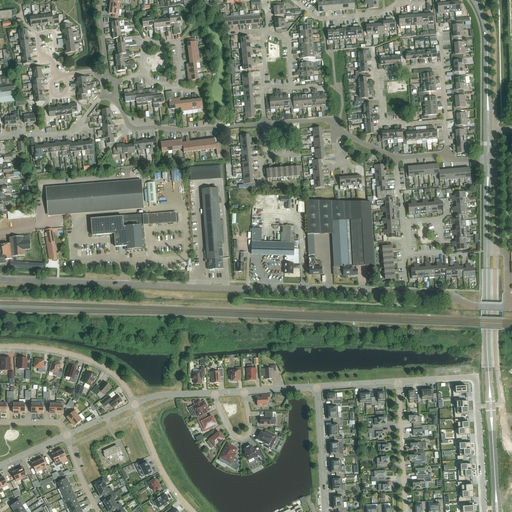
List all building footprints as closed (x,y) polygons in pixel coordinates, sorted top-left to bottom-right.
[(274,7),(274,12),(284,11),(284,6),(284,3),(277,4),(277,7),(274,7)] [(15,10),(0,11),(0,20),(13,19),(12,16),(15,16),(15,10)] [(52,11),(52,14),(54,25),(60,24),(63,20),(62,15),(58,16),(58,15),(55,16),(54,12),(54,11),(52,11)] [(250,12),(250,15),(251,15),(252,24),(260,23),(259,14),(253,15),(253,12),(250,12)] [(232,16),(231,17),(227,17),(226,14),(223,15),(223,18),(224,18),(225,27),(233,26),(232,16)] [(238,16),(234,16),(234,14),(231,14),(231,17),(232,16),(233,26),(239,25),(238,16)] [(298,27),(298,32),(312,30),(312,26),(313,26),(312,20),(307,21),(308,26),(298,27)] [(61,25),(62,31),(72,30),(75,30),(75,27),(70,28),(70,24),(69,21),(65,21),(62,25),(61,25)] [(453,32),(463,31),(463,25),(462,25),(462,22),(456,23),(456,22),(450,23),(450,26),(451,26),(452,29),(453,28),(453,32)] [(451,37),(452,41),(458,40),(458,37),(464,37),(463,31),(453,32),(453,35),(452,35),(452,37),(451,37)] [(458,40),(452,41),(452,44),(453,44),(453,46),(454,46),(455,49),(465,48),(464,42),(458,43),(458,40)] [(75,49),(80,49),(83,48),(83,46),(79,46),(66,48),(67,51),(65,51),(65,54),(75,53),(75,49)] [(451,55),(451,58),(463,57),(463,54),(465,54),(465,48),(455,49),(455,52),(454,52),(454,55),(451,55)] [(400,55),(395,56),(396,69),(398,69),(398,64),(401,64),(401,57),(403,57),(402,49),(400,49),(400,55)] [(402,49),(403,57),(406,57),(406,61),(411,60),(410,51),(405,52),(405,49),(402,49)] [(308,58),(308,61),(316,60),(315,58),(315,57),(314,53),(300,54),(301,58),(301,59),(308,58)] [(454,64),(454,67),(464,66),(464,60),(463,57),(451,58),(452,62),(453,62),(453,64),(454,64)] [(316,60),(308,61),(304,61),(304,64),(299,64),(300,69),(313,67),(313,63),(316,63),(316,62),(316,60)] [(453,73),(453,76),(459,75),(459,73),(465,72),(464,66),(454,67),(454,70),(453,70),(454,73),(453,73)] [(367,67),(358,68),(359,72),(355,72),(356,76),(364,75),(364,73),(368,72),(367,67)] [(0,77),(0,84),(1,84),(1,88),(0,87),(0,98),(1,104),(6,103),(8,102),(17,101),(15,91),(14,86),(16,86),(15,75),(0,77)] [(365,78),(364,75),(356,76),(356,80),(357,80),(358,84),(367,83),(366,78),(365,78)] [(459,75),(453,76),(453,79),(454,79),(454,82),(455,82),(456,85),(466,84),(465,78),(465,75),(459,76),(459,75)] [(452,91),(452,94),(459,93),(459,90),(466,90),(466,84),(456,85),(456,88),(455,88),(455,90),(452,91)] [(436,87),(422,88),(422,93),(422,94),(419,94),(419,96),(424,95),(429,95),(429,92),(436,92),(436,91),(436,87)] [(125,103),(131,102),(129,89),(124,90),(124,93),(121,93),(122,100),(125,99),(125,103)] [(324,93),(320,94),(321,107),(325,107),(326,107),(326,108),(327,110),(329,110),(328,107),(329,107),(328,100),(325,100),(325,93),(324,93)] [(357,102),(364,101),(364,99),(368,98),(367,93),(359,94),(359,98),(356,98),(356,102),(357,102)] [(455,99),(455,102),(466,102),(465,96),(459,96),(459,93),(452,94),(453,97),(454,97),(454,100),(455,99)] [(88,95),(77,96),(78,102),(82,105),(87,105),(86,97),(91,96),(91,94),(88,95)] [(292,108),(291,101),(291,99),(288,100),(287,94),(287,95),(283,95),(284,109),(292,108)] [(43,96),(29,98),(30,100),(35,100),(35,103),(36,103),(37,107),(42,106),(45,102),(45,99),(43,100),(43,96)] [(363,106),(363,109),(372,109),(371,103),(365,104),(364,101),(357,102),(358,106),(361,106),(363,106)] [(454,108),(454,111),(460,111),(460,108),(466,108),(466,102),(455,102),(456,106),(454,106),(455,108),(454,108)] [(81,107),(77,104),(71,104),(72,114),(72,117),(75,117),(74,112),(78,112),(82,111),(81,107)] [(55,119),(54,108),(51,109),(51,107),(48,107),(45,112),(46,123),(50,123),(50,120),(55,119)] [(438,110),(424,112),(424,116),(421,116),(421,120),(429,119),(428,116),(438,115),(438,110)] [(460,111),(454,111),(454,115),(455,115),(455,117),(457,117),(457,120),(467,119),(467,113),(465,114),(464,111),(460,111)] [(19,121),(19,114),(18,112),(13,113),(13,116),(10,117),(11,127),(14,127),(14,125),(17,125),(16,121),(19,121)] [(28,125),(30,125),(29,114),(26,115),(26,113),(25,112),(20,113),(21,121),(24,120),(25,124),(27,124),(28,125)] [(35,114),(29,114),(30,125),(33,125),(33,123),(36,123),(35,119),(38,119),(38,112),(35,112),(35,114)] [(11,127),(10,117),(5,117),(4,116),(1,116),(2,123),(5,123),(5,126),(8,126),(8,127),(11,127)] [(467,119),(457,120),(457,123),(455,124),(456,129),(462,129),(462,126),(468,125),(467,119)] [(402,131),(397,131),(398,140),(403,139),(403,145),(405,145),(404,130),(402,131)] [(388,141),(387,132),(382,132),(382,136),(378,136),(379,143),(383,142),(383,141),(388,141)] [(114,138),(103,139),(101,139),(101,141),(106,141),(107,148),(111,148),(114,143),(114,138)] [(216,146),(216,144),(215,139),(183,143),(183,150),(184,153),(216,149),(216,148),(216,146)] [(90,150),(93,150),(95,150),(95,147),(93,147),(92,140),(89,140),(90,142),(86,142),(88,155),(90,155),(90,150)] [(123,155),(122,144),(116,145),(113,149),(114,156),(121,155),(122,160),(124,160),(123,155)] [(33,156),(34,156),(35,156),(36,161),(43,160),(42,159),(41,146),(38,146),(37,145),(31,145),(33,156)] [(3,165),(0,165),(0,171),(0,172),(0,171),(4,171),(4,173),(6,173),(12,173),(11,167),(8,168),(8,164),(3,165)] [(469,168),(459,169),(439,171),(438,165),(408,167),(408,168),(408,171),(408,172),(408,174),(409,175),(409,177),(439,174),(440,181),(470,178),(470,177),(470,175),(470,173),(470,172),(470,170),(469,168)] [(190,180),(223,179),(223,166),(189,167),(190,180)] [(289,178),(300,177),(299,172),(299,170),(299,168),(299,167),(293,167),(293,166),(291,167),(288,168),(289,178)] [(283,167),(280,168),(277,169),(278,178),(289,178),(288,168),(283,168),(283,167)] [(272,168),(269,169),(266,169),(266,171),(266,173),(267,174),(267,179),(278,178),(277,169),(272,169),(272,168)] [(155,183),(147,184),(149,204),(156,203),(155,183)] [(48,213),(97,209),(143,206),(142,184),(47,191),(48,213)] [(387,189),(386,187),(376,188),(376,190),(373,191),(373,195),(377,195),(377,193),(385,192),(385,189),(387,189)] [(223,220),(220,220),(219,204),(222,204),(221,198),(218,198),(217,189),(202,190),(205,225),(203,225),(204,235),(205,235),(207,260),(208,260),(208,270),(224,269),(223,259),(222,244),(225,244),(223,226),(224,226),(223,220)] [(281,198),(280,202),(286,203),(286,210),(290,210),(291,198),(281,198)] [(439,199),(436,199),(437,213),(443,212),(443,205),(442,202),(444,202),(444,199),(439,199)] [(8,214),(8,212),(8,211),(9,211),(8,204),(11,204),(11,200),(3,201),(0,201),(0,211),(2,211),(2,215),(8,214)] [(350,220),(349,202),(311,201),(306,201),(308,235),(314,235),(320,234),(320,235),(332,234),(331,221),(350,220)] [(367,202),(349,202),(350,220),(331,221),(332,234),(334,267),(354,266),(374,265),(371,202),(367,202)] [(9,219),(35,216),(35,209),(8,212),(8,214),(9,219)] [(176,212),(133,216),(91,219),(92,236),(114,234),(115,247),(125,246),(125,250),(145,248),(143,225),(177,223),(177,222),(182,221),(181,213),(176,213),(176,212)] [(252,229),(251,255),(285,256),(285,257),(287,257),(285,258),(285,260),(287,261),(287,262),(285,261),(284,274),(292,274),(293,263),(299,264),(298,249),(294,249),(294,244),(294,243),(295,226),(281,226),(281,243),(261,242),(262,229),(252,229)] [(46,229),(46,232),(47,238),(45,238),(49,260),(58,260),(52,228),(46,229)] [(10,244),(0,245),(0,263),(6,263),(6,260),(13,259),(13,257),(25,256),(25,250),(31,249),(30,236),(9,238),(10,244)] [(466,244),(452,245),(452,248),(456,247),(456,250),(457,253),(462,253),(462,250),(467,250),(466,244)] [(387,246),(382,247),(383,258),(393,257),(393,256),(392,251),(393,251),(393,249),(392,249),(392,246),(390,246),(389,246),(387,246)] [(241,258),(240,264),(237,264),(237,272),(244,272),(244,264),(244,258),(247,258),(247,253),(241,253),(241,258)] [(393,257),(383,258),(384,269),(394,268),(394,267),(393,262),(394,262),(394,260),(393,260),(393,259),(393,257)] [(315,261),(315,258),(309,259),(310,275),(322,275),(322,268),(318,268),(318,261),(315,261)] [(334,267),(333,267),(333,276),(337,276),(343,276),(353,276),(353,275),(353,276),(356,276),(356,275),(357,275),(357,269),(354,269),(354,266),(334,267)] [(394,268),(384,269),(385,280),(390,279),(392,279),(393,279),(395,279),(395,277),(394,273),(395,273),(395,270),(394,270),(394,268)] [(10,363),(10,358),(1,358),(2,371),(11,371),(11,365),(10,365),(10,363)] [(19,358),(18,369),(26,369),(26,370),(26,369),(27,363),(27,361),(27,359),(19,358)] [(35,359),(35,361),(34,368),(39,369),(38,372),(46,373),(47,367),(44,366),(44,360),(35,359)] [(52,362),(50,372),(54,373),(53,375),(62,377),(63,371),(60,370),(61,364),(57,363),(57,362),(54,361),(53,362),(52,362)] [(80,372),(79,372),(78,374),(75,373),(77,368),(72,366),(73,366),(70,365),(70,366),(69,366),(66,377),(71,378),(70,382),(76,384),(80,372)] [(270,366),(270,369),(261,369),(261,377),(265,377),(265,380),(273,379),(273,372),(276,371),(276,365),(270,366)] [(193,377),(192,378),(192,380),(193,380),(194,380),(194,384),(202,384),(202,379),(201,376),(205,376),(205,375),(204,368),(201,368),(201,370),(193,371),(193,377)] [(241,379),(241,375),(241,368),(235,368),(236,371),(229,372),(229,376),(231,376),(232,382),(239,381),(239,379),(241,379)] [(256,368),(246,369),(247,381),(256,380),(255,373),(256,373),(256,368)] [(211,373),(212,383),(220,383),(220,375),(223,375),(223,369),(218,369),(218,372),(211,373)] [(84,377),(82,382),(91,387),(94,380),(95,380),(96,377),(96,376),(88,371),(86,376),(85,378),(84,377)] [(97,385),(92,392),(95,394),(96,393),(98,395),(100,392),(105,395),(107,393),(108,393),(110,391),(109,390),(111,387),(105,382),(100,388),(97,385)] [(459,387),(452,387),(453,397),(459,397),(459,393),(467,393),(467,386),(464,386),(464,385),(459,386),(459,387)] [(78,386),(76,394),(81,396),(84,388),(78,386)] [(427,389),(427,400),(433,400),(433,402),(437,402),(436,395),(433,395),(433,390),(431,390),(431,388),(427,389)] [(421,396),(418,396),(419,403),(422,403),(422,400),(427,400),(427,389),(422,389),(422,390),(421,390),(421,396)] [(415,403),(419,403),(418,396),(415,396),(415,391),(413,391),(413,390),(409,390),(409,391),(409,394),(408,394),(408,398),(409,398),(409,401),(415,401),(415,403)] [(377,398),(374,399),(375,406),(384,405),(384,400),(385,400),(384,395),(383,395),(383,392),(383,391),(378,392),(379,393),(377,393),(377,398)] [(366,404),(365,392),(360,393),(360,394),(359,394),(360,399),(356,400),(357,407),(360,407),(360,404),(366,404)] [(370,392),(365,392),(366,404),(371,403),(372,406),(373,406),(373,408),(375,408),(375,406),(374,399),(371,399),(371,393),(370,393),(370,392)] [(333,401),(333,404),(340,404),(341,404),(341,398),(337,398),(337,395),(334,395),(334,394),(329,394),(329,395),(327,395),(326,395),(326,400),(327,400),(327,401),(333,401)] [(109,396),(100,403),(103,406),(108,402),(109,404),(113,409),(118,404),(119,405),(120,404),(119,403),(122,401),(117,395),(115,396),(111,399),(109,396)] [(263,398),(257,399),(257,406),(262,406),(262,407),(268,406),(268,401),(270,400),(269,395),(263,395),(263,398)] [(460,398),(454,399),(454,402),(456,402),(457,408),(468,408),(467,401),(460,402),(460,398)] [(196,406),(193,407),(196,414),(197,418),(204,414),(203,411),(208,409),(204,402),(201,404),(199,400),(194,402),(196,406)] [(340,404),(333,404),(333,407),(327,408),(328,409),(326,409),(327,413),(338,413),(337,407),(340,407),(340,404)] [(457,408),(454,408),(455,418),(461,418),(461,414),(468,414),(468,408),(457,408)] [(71,422),(78,416),(74,411),(67,417),(71,422)] [(260,425),(270,425),(276,425),(276,418),(273,418),(273,412),(265,412),(265,415),(265,418),(260,418),(260,425)] [(338,413),(327,413),(327,418),(328,418),(328,419),(334,419),(334,422),(341,422),(341,418),(338,419),(338,413)] [(78,416),(71,422),(75,427),(82,421),(78,416)] [(206,416),(204,417),(198,420),(204,432),(213,428),(212,426),(216,424),(212,417),(208,419),(206,416)] [(421,417),(409,417),(409,422),(411,422),(411,424),(415,423),(415,426),(422,426),(421,417)] [(372,425),(372,429),(382,428),(381,425),(385,425),(385,423),(386,423),(386,419),(374,419),(375,425),(372,425)] [(461,419),(455,420),(455,423),(456,423),(457,429),(469,429),(469,422),(462,423),(461,419)] [(341,422),(334,422),(334,425),(329,425),(329,427),(328,427),(328,431),(339,431),(339,425),(341,425),(341,422)] [(415,431),(414,431),(414,436),(428,435),(428,431),(428,426),(422,426),(415,426),(415,431)] [(382,428),(372,429),(368,429),(368,434),(372,434),(373,439),(384,438),(383,433),(382,433),(382,428)] [(457,429),(455,429),(456,439),(463,439),(462,435),(470,435),(469,429),(457,429)] [(335,437),(335,440),(342,440),(342,436),(339,437),(339,431),(328,431),(328,436),(329,436),(329,437),(335,437)] [(214,432),(206,438),(209,441),(210,440),(215,447),(224,440),(223,439),(224,438),(222,435),(221,436),(219,433),(216,435),(214,432)] [(261,433),(258,439),(257,439),(258,440),(257,441),(263,444),(262,445),(270,450),(276,438),(273,436),(274,435),(267,432),(266,435),(261,433)] [(329,445),(329,449),(340,449),(340,443),(343,443),(342,442),(342,440),(335,440),(335,443),(330,443),(330,445),(329,445)] [(412,445),(411,445),(411,450),(419,449),(419,452),(424,452),(424,449),(426,449),(426,442),(423,443),(422,440),(416,440),(416,443),(412,443),(412,445)] [(463,440),(456,441),(456,444),(459,444),(459,450),(470,450),(470,443),(463,444),(463,440)] [(384,442),(378,442),(378,452),(390,451),(390,446),(388,446),(388,445),(385,445),(384,442)] [(221,457),(220,457),(221,457),(224,459),(230,463),(228,466),(232,468),(233,469),(237,471),(240,466),(236,464),(235,464),(231,461),(233,458),(232,457),(234,454),(236,449),(233,448),(231,447),(231,446),(228,444),(221,456),(221,457)] [(117,445),(103,451),(104,454),(103,454),(105,458),(120,452),(117,445)] [(254,450),(253,450),(252,446),(249,448),(249,447),(249,448),(247,449),(247,448),(247,449),(245,450),(247,454),(245,455),(249,463),(259,458),(261,462),(265,460),(261,453),(258,455),(255,450),(254,450)] [(340,449),(329,449),(329,454),(330,454),(330,455),(336,455),(336,458),(343,458),(343,449),(340,449)] [(63,450),(57,453),(61,461),(62,463),(67,461),(63,450)] [(459,456),(457,457),(457,460),(464,460),(464,456),(471,456),(470,450),(459,450),(459,456)] [(56,464),(61,461),(57,453),(52,455),(56,464)] [(422,462),(426,462),(425,453),(413,454),(413,457),(409,457),(410,462),(411,461),(411,463),(415,463),(415,466),(422,465),(422,462)] [(330,463),(330,467),(341,467),(341,461),(344,461),(343,458),(336,458),(336,461),(331,461),(331,463),(330,463)] [(388,458),(377,459),(377,468),(384,468),(384,465),(387,465),(387,463),(389,463),(388,458)] [(37,462),(42,471),(42,472),(42,473),(48,470),(43,459),(37,462)] [(464,461),(457,462),(458,465),(459,465),(459,471),(472,470),(471,464),(464,465),(464,461)] [(42,471),(37,462),(32,464),(37,475),(39,473),(39,472),(42,471)] [(138,471),(141,469),(144,476),(147,475),(148,476),(151,474),(151,473),(152,473),(150,469),(149,467),(147,463),(143,465),(142,462),(135,465),(138,471)] [(337,473),(337,476),(344,476),(344,472),(341,472),(341,467),(330,467),(330,472),(331,472),(331,473),(337,473)] [(18,471),(22,479),(23,481),(28,479),(23,468),(18,471)] [(418,475),(418,479),(425,479),(431,479),(431,474),(427,474),(427,469),(416,470),(416,475),(418,475)] [(459,471),(458,471),(459,481),(465,481),(465,477),(472,477),(472,470),(459,471)] [(22,479),(18,471),(12,473),(16,482),(22,479)] [(372,477),(371,477),(371,482),(376,482),(385,481),(384,477),(386,477),(386,472),(376,472),(375,472),(371,472),(372,477)] [(331,481),(331,485),(342,485),(342,479),(345,479),(344,476),(337,476),(337,479),(332,479),(332,481),(331,481)] [(98,491),(106,487),(108,486),(106,483),(109,482),(106,477),(100,480),(101,483),(94,486),(96,490),(97,489),(98,491)] [(60,488),(69,484),(66,479),(61,482),(59,479),(54,482),(55,485),(58,483),(60,488)] [(159,485),(157,483),(155,479),(151,482),(150,479),(144,482),(148,488),(151,486),(154,492),(160,488),(159,485)] [(431,482),(431,479),(425,479),(418,479),(418,482),(415,483),(415,484),(413,484),(413,489),(425,488),(425,482),(431,482)] [(385,481),(376,482),(376,485),(378,485),(379,491),(390,491),(390,486),(389,486),(388,484),(385,484),(385,481)] [(465,482),(457,483),(458,486),(460,486),(460,492),(473,491),(473,485),(465,486),(465,482)] [(63,493),(71,489),(69,484),(60,488),(63,493)] [(338,491),(338,494),(346,493),(345,490),(343,490),(342,485),(331,485),(331,490),(332,490),(333,491),(338,491)] [(106,487),(98,491),(99,493),(98,494),(100,497),(107,493),(108,496),(114,493),(111,488),(108,490),(106,487)] [(65,498),(74,494),(71,489),(63,493),(65,498)] [(120,489),(114,493),(116,497),(123,493),(120,489)] [(460,498),(458,498),(459,502),(466,502),(466,498),(473,498),(473,491),(460,492),(459,492),(460,498)] [(114,493),(108,496),(110,499),(103,503),(105,506),(106,506),(107,508),(115,503),(116,502),(115,499),(117,498),(116,497),(114,493)] [(332,499),(332,503),(343,503),(343,497),(346,497),(346,493),(338,494),(338,497),(333,497),(333,499),(332,499)] [(64,505),(67,503),(76,499),(74,494),(65,498),(62,500),(64,505)] [(157,497),(151,501),(153,505),(156,504),(159,508),(160,508),(163,506),(163,505),(169,501),(167,499),(168,498),(166,495),(159,499),(157,497)] [(14,511),(22,506),(19,501),(22,500),(20,497),(15,500),(17,503),(11,506),(14,511)] [(64,505),(67,510),(70,508),(78,504),(76,499),(67,503),(64,505)] [(434,504),(434,511),(440,511),(440,508),(443,508),(443,500),(437,500),(437,504),(434,504)] [(422,511),(422,509),(425,509),(425,502),(421,502),(422,505),(416,505),(416,508),(415,508),(415,511),(422,511)] [(428,502),(425,502),(425,509),(428,509),(428,511),(434,511),(434,504),(428,505),(428,502)] [(115,503),(107,508),(108,509),(107,510),(108,511),(111,511),(116,509),(118,511),(123,508),(120,503),(117,505),(115,503)] [(339,511),(347,511),(346,508),(344,508),(343,503),(332,503),(332,508),(334,508),(334,509),(339,509),(339,511)] [(466,503),(460,504),(460,507),(461,507),(461,511),(474,511),(474,506),(466,507),(466,503)]
